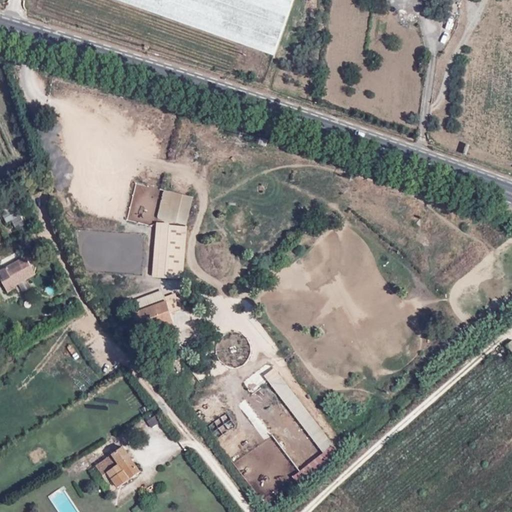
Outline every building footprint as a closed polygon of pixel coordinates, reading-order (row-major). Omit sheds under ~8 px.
[(107,0),(272,58),(292,0),(107,0)] [(261,140),(259,146),(265,149),(268,142),(261,140)] [(159,191),(153,277),(185,279),(191,194),(159,191)] [(19,211),(7,217),(14,230),(26,224),(19,211)] [(39,250),(0,270),(0,277),(7,291),(37,275),(33,267),(45,261),(39,250)] [(133,301),(137,311),(166,300),(162,290),(133,301)] [(167,298),(168,302),(141,310),(150,337),(194,323),(183,293),(167,298)] [(266,359),(239,380),(250,394),(267,381),(323,453),(334,445),(266,359)] [(246,398),(238,403),(263,440),(271,435),(246,398)] [(216,439),(236,426),(227,413),(208,426),(216,439)] [(155,415),(146,421),(151,428),(160,422),(155,415)] [(123,447),(96,465),(103,475),(106,472),(111,479),(106,483),(112,490),(140,471),(123,447)]
